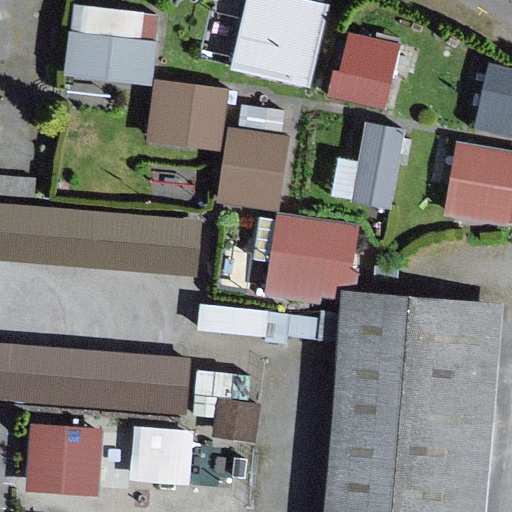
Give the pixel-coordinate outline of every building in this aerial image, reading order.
[(242,44),(246,4),(218,2),(214,42),(242,44)] [(323,18),(264,2),(246,69),(306,85),(323,18)] [(151,87),(156,42),(71,32),(66,76),(151,87)] [(401,45),(350,34),(342,73),(333,71),(327,98),(385,110),(390,84),(393,85),(401,45)] [(511,68),(490,63),(475,129),(511,137),(511,68)] [(229,89),(155,80),(147,142),(221,151),(229,89)] [(407,130),(367,123),(353,202),(392,210),(407,130)] [(291,136),(229,127),(218,204),(280,213),(291,136)] [(511,150),(458,142),(446,215),(510,225),(511,210),(511,150)] [(0,261),(198,278),(203,219),(0,202),(0,261)] [(358,226),(278,215),(267,297),(319,304),(320,298),(340,301),(342,287),(358,289),(361,268),(352,267),(358,226)] [(343,291),(324,511),(486,511),(504,304),(343,291)] [(192,358),(0,342),(0,400),(187,416),(192,358)] [(262,404),(218,398),(212,437),(256,443),(262,404)] [(147,422),(146,470),(200,471),(201,422),(147,422)] [(103,430),(30,425),(26,492),(98,496),(103,430)]
